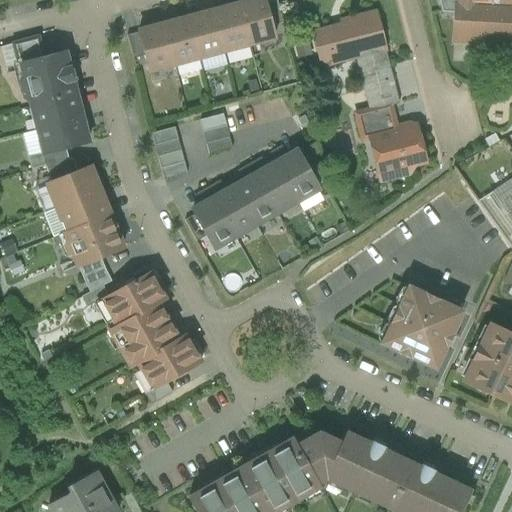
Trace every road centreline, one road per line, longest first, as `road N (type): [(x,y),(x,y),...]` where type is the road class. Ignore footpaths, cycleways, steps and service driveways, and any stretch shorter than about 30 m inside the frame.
road 1 (residential): [(209,331),(141,207),(93,3)]
road 2 (residential): [(511,443),(321,358)]
road 3 (residential): [(321,358),(282,291),(209,331)]
road 4 (residential): [(321,358),(248,398),(209,331)]
road 5 (residential): [(446,152),(405,0)]
